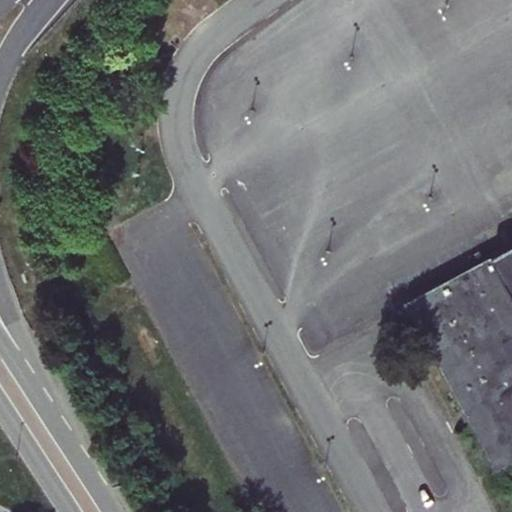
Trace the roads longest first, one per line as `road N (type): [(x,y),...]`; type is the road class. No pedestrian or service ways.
road 1 (motorway): [(101,490),(0,281)]
road 2 (tertiary): [(101,490),(0,336)]
road 3 (tertiary): [(0,401),(71,511)]
